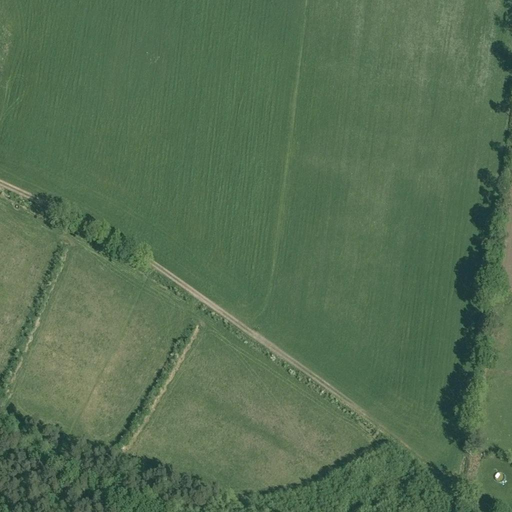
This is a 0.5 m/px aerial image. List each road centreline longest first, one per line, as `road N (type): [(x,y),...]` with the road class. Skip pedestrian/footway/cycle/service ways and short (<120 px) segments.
road 1 (track): [(445,478),(257,336)]
road 2 (track): [(165,271),(71,213),(0,182)]
